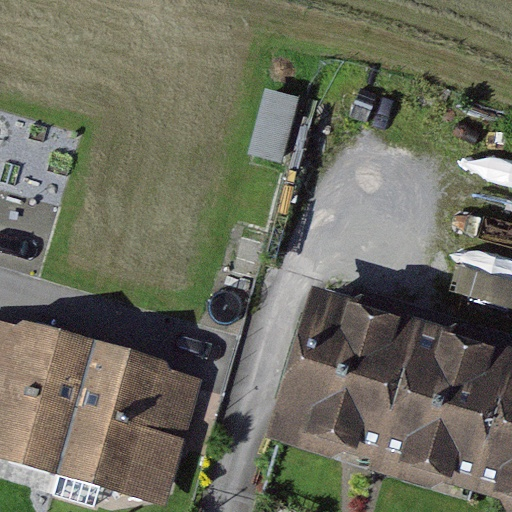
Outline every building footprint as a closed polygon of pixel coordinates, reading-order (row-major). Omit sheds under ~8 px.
[(265,88),(254,154),(286,160),(297,93),(265,88)] [(431,321),(320,287),(275,433),(386,467),(431,321)] [(0,402),(0,454),(66,474),(104,344),(0,313),(0,398),(1,399),(0,402)] [(511,406),(511,345),(431,321),(386,467),(484,497),(511,406)] [(215,376),(104,344),(66,474),(177,506),(215,376)] [(511,406),(484,497),(511,505),(511,406)]
